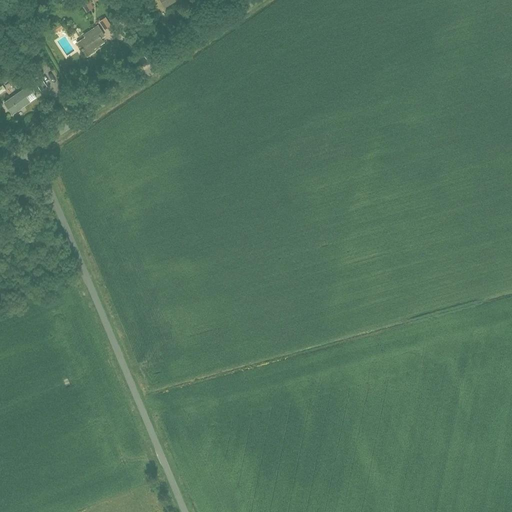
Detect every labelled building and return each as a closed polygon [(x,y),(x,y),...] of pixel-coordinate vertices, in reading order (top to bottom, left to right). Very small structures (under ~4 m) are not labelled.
[(85,12),(93,7),(88,0),(83,0),(79,3),(85,12)] [(107,18),(101,23),(107,32),(114,26),(107,18)] [(59,34),(66,30),(64,25),(56,30),(59,34)] [(86,54),(104,42),(100,37),(105,34),(99,26),(90,32),(91,34),(79,42),(86,54)] [(70,61),(80,56),(70,39),(60,45),(70,61)] [(34,82),(41,91),(47,86),(40,77),(34,82)] [(4,103),(11,114),(36,97),(29,86),(4,103)]
